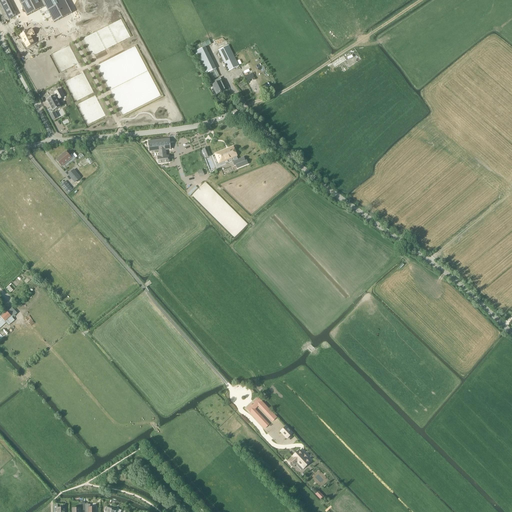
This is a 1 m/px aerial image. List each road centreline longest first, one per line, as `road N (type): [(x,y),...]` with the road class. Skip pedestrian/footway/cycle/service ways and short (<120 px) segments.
road 1 (unclassified): [(511,331),(242,113)]
road 2 (track): [(243,105),(280,94),(421,0)]
road 3 (unclassified): [(53,142),(242,113)]
